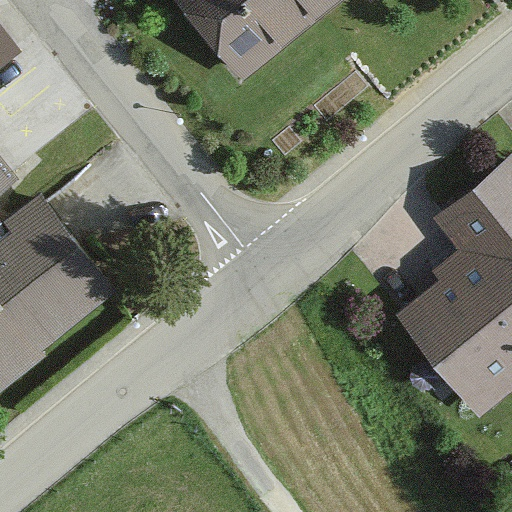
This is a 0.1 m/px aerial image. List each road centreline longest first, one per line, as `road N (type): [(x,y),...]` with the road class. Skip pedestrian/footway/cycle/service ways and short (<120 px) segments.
road 1 (residential): [(52,0),(264,274)]
road 2 (residential): [(264,274),(0,497)]
road 3 (residential): [(511,70),(264,274)]
road 4 (track): [(172,350),(284,511)]
